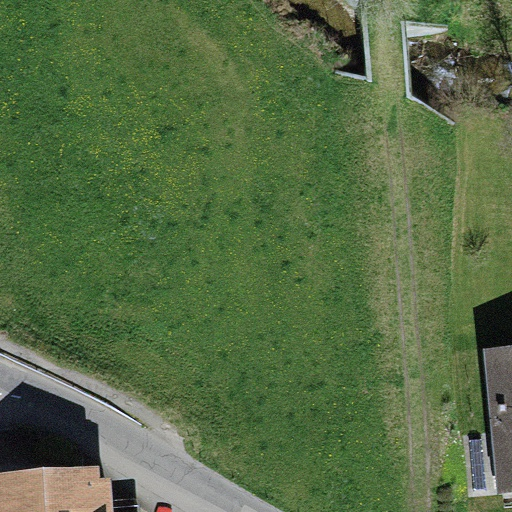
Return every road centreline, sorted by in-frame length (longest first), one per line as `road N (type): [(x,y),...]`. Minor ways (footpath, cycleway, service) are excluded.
road 1 (track): [(422,511),(379,0)]
road 2 (unclassified): [(241,511),(62,413),(0,392)]
